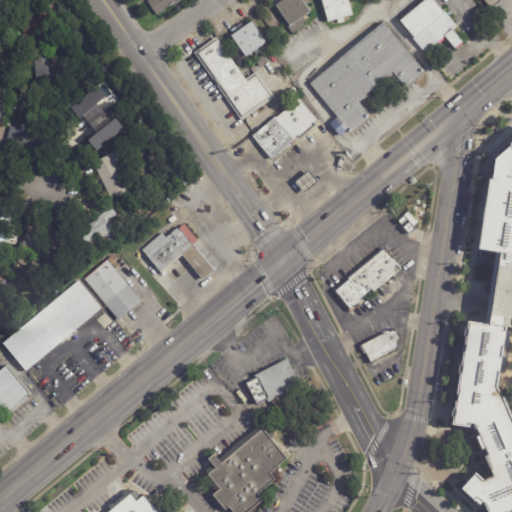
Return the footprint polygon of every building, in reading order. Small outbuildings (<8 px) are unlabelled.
[(37,0),(38,1),(3,15),(0,8),(0,0),(37,0)] [(181,0),(180,1),(181,3),(175,7),(174,5),(157,17),(147,2),(149,0),(181,0)] [(308,25),(292,36),(287,28),(289,27),(275,8),(286,0),(299,0),(310,15),(308,16),(311,20),(306,23),(308,25)] [(348,0),(350,9),(352,16),(327,23),(321,0),(348,0)] [(462,41),(463,42),(455,49),(445,36),(424,53),(412,38),(413,37),(400,21),(425,0),(433,0),(443,12),(444,12),(457,26),(453,30),(462,41)] [(503,0),(492,10),(483,0),(503,0)] [(51,40),(37,50),(19,25),(33,15),(36,19),(47,11),(58,26),(47,34),(51,40)] [(234,36),(252,24),(266,45),(259,50),(261,53),(257,57),(254,53),(247,59),(232,38),(234,36)] [(425,74),(407,89),(405,86),(403,88),(393,75),(381,85),(387,91),(377,99),(372,92),(358,104),(368,116),(370,119),(370,120),(352,135),(351,135),(348,132),(341,138),(330,125),(338,119),(310,85),(384,24),(418,65),(426,74),(425,74)] [(281,33),(284,38),(279,42),(276,37),(281,33)] [(217,39),(246,81),(258,73),(276,99),(242,122),(195,54),(216,38),(217,39)] [(50,59),(50,66),(60,65),(61,77),(67,76),(68,89),(37,91),(35,56),(50,55),(50,59)] [(256,62),(264,56),(268,63),(260,68),(256,62)] [(92,135),(110,120),(97,104),(107,96),(98,86),(70,109),(79,120),(83,117),(91,127),(88,130),(92,135)] [(318,122),(314,126),(315,128),(299,142),(297,140),(272,161),(253,139),(276,119),(277,120),(300,100),(318,122)] [(87,141),(96,151),(124,128),(115,118),(87,141)] [(102,136),(93,156),(60,140),(70,120),(102,136)] [(31,153),(5,145),(11,126),(20,129),(22,122),(39,127),(37,133),(53,138),(48,157),(31,153)] [(475,248),(491,251),(511,253),(511,136),(504,143),(506,145),(491,159),(488,178),(485,178),(475,248)] [(110,197),(93,163),(117,151),(125,167),(119,170),(130,191),(117,197),(116,194),(110,197)] [(310,173),(312,176),(317,182),(319,185),(306,196),(303,193),(298,187),(296,185),(310,173)] [(414,178),(417,182),(413,185),(409,181),(414,177),(414,178)] [(111,231),(83,254),(71,240),(111,207),(118,215),(109,223),(113,229),(111,231)] [(10,214),(0,248),(0,210),(10,213),(10,214)] [(417,229),(408,237),(400,227),(402,225),(398,221),(409,211),(418,223),(414,226),(417,229)] [(173,223),(171,224),(169,220),(175,215),(177,219),(173,223)] [(193,245),(183,255),(161,273),(143,250),(152,242),(148,238),(154,233),(158,237),(162,233),(166,237),(179,227),(179,228),(185,224),(198,241),(193,245)] [(30,229),(66,241),(58,264),(53,263),(53,260),(41,256),(42,252),(22,245),(27,228),(30,229)] [(100,245),(105,250),(97,256),(93,251),(100,245)] [(193,245),(215,270),(204,279),(183,255),(193,245)] [(393,275),(382,283),(390,293),(386,296),(378,287),(375,289),(373,289),(363,296),(365,298),(351,309),(336,290),(350,278),(349,277),(385,248),(401,268),(393,275)] [(511,254),(491,251),(482,320),(485,320),(485,324),(505,327),(511,328),(511,254)] [(115,261),(119,265),(116,267),(108,259),(111,256),(115,261)] [(111,264),(142,301),(119,320),(85,279),(108,260),(111,264)] [(29,269),(33,261),(47,268),(41,283),(26,276),(29,269)] [(0,307),(0,279),(3,280),(0,289),(0,293),(4,295),(3,298),(9,300),(6,309),(0,307)] [(102,308),(26,371),(3,343),(79,280),(102,308)] [(468,321),(453,423),(471,424),(493,472),(481,479),(471,473),(459,488),(473,502),(482,498),(486,511),(500,511),(511,507),(511,418),(496,385),(497,372),(502,372),(509,331),(504,330),(505,327),(485,324),(468,321)] [(396,351),(372,363),(368,356),(365,357),(361,349),(390,334),(390,336),(396,333),(400,341),(399,349),(396,351)] [(299,381),(284,389),(286,394),(272,401),(270,398),(258,404),(247,383),(259,377),(258,374),(288,359),(299,381)] [(8,366),(31,394),(27,397),(30,400),(13,414),(11,411),(7,413),(0,405),(0,371),(7,366),(8,366)] [(233,511),(229,507),(226,510),(214,496),(221,489),(209,475),(217,468),(209,459),(215,454),(223,464),(263,429),(265,431),(269,428),(275,436),(272,439),(288,458),(270,474),(276,480),(259,495),(264,500),(250,511),(233,511)] [(136,492),(141,498),(144,495),(158,511),(110,511),(135,491),(136,492)]
